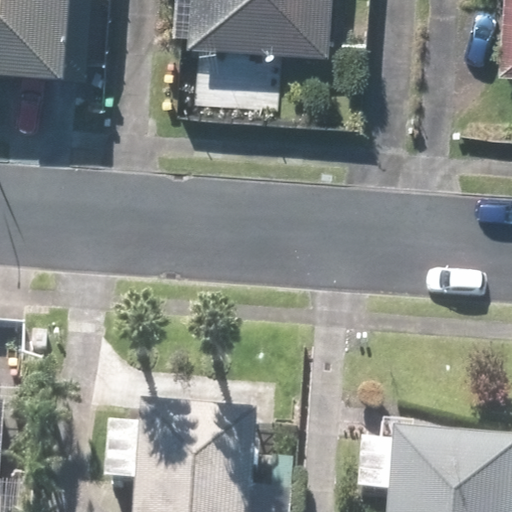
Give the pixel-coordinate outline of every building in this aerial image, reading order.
[(73,0),(0,0),(0,53),(69,59),(73,0)] [(330,51),(334,0),(192,0),(189,40),(330,51)] [(511,0),(505,0),(501,68),(511,69),(511,0)] [(0,511),(8,405),(0,404),(0,511)] [(252,511),(260,418),(144,409),(136,511),(252,511)] [(511,511),(511,442),(398,434),(392,511),(511,511)]
